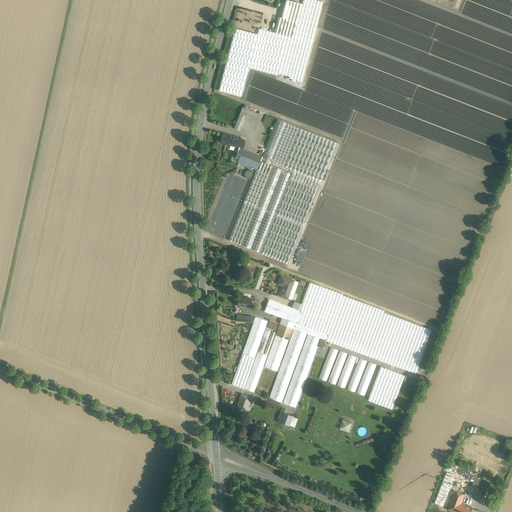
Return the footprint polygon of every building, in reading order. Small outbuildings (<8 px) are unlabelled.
[(287,35),(277,73),(289,76),(291,70),(299,39),(312,42),(323,2),(316,0),(302,0),(298,17),(293,37),(287,35)] [(268,14),(253,10),(251,19),(266,22),(268,14)] [(259,28),(249,65),(277,73),(287,35),(293,37),(298,17),(283,13),(282,17),(278,16),(274,32),(259,28)] [(219,89),(227,92),(244,30),(236,28),(219,89)] [(229,92),(237,94),(253,33),(245,31),(229,92)] [(291,70),(304,73),(312,42),(299,39),(291,70)] [(291,70),(289,76),(302,79),(304,73),(291,70)] [(261,115),(242,107),(239,115),(234,129),(240,131),(245,117),(258,123),(261,115)] [(263,156),(262,157),(271,161),(286,123),(277,119),(263,156)] [(322,137),(286,123),(271,161),(307,175),(322,137)] [(244,140),(227,136),(228,135),(222,133),(219,143),(234,147),(235,147),(241,148),(241,149),(242,149),(244,140)] [(322,137),(307,175),(319,180),(335,142),(322,137)] [(241,148),(235,147),(234,147),(232,157),(238,159),(241,149),(241,148)] [(242,149),(241,149),(238,159),(237,162),(257,169),(260,161),(261,161),(262,157),(263,156),(242,149)] [(318,184),(319,180),(307,175),(271,161),(262,157),(261,161),(271,165),(272,165),(291,173),(318,184)] [(257,169),(228,240),(241,245),(272,165),(271,165),(269,171),(258,167),(261,161),(260,161),(257,169)] [(261,161),(258,167),(269,171),(271,165),(261,161)] [(272,165),(241,245),(260,253),(291,173),(272,165)] [(287,263),(318,184),(291,173),(260,253),(287,263)] [(295,280),(281,275),(278,284),(283,286),(280,296),(288,299),(295,280)] [(343,294),(310,282),(300,310),(332,322),(342,295),(343,294)] [(385,310),(342,295),(332,322),(328,335),(326,340),(368,356),(384,312),(385,310)] [(251,298),(238,297),(237,306),(250,307),(251,298)] [(300,310),(269,299),(265,312),(297,324),(328,335),(332,322),(300,310)] [(432,329),(384,312),(368,356),(416,373),(432,329)] [(256,317),(231,384),(244,389),(268,321),(256,317)] [(279,329),(292,333),(293,328),(280,323),(279,329)] [(321,338),(326,340),(328,335),(297,324),(295,329),(307,333),(309,334),(321,338)] [(266,329),(258,352),(264,354),(272,331),(266,329)] [(295,329),(269,398),(282,403),(307,333),(295,329)] [(276,335),(289,340),(292,333),(279,329),(276,335)] [(272,331),(264,354),(268,355),(276,333),(272,331)] [(309,334),(283,403),(296,408),(318,347),(321,338),(309,334)] [(276,335),(264,367),(278,372),(289,340),(276,335)] [(323,349),(326,340),(321,338),(318,347),(323,349)] [(327,381),(338,349),(330,347),(320,378),(327,381)] [(346,389),(357,392),(367,360),(359,358),(354,375),(351,374),(357,356),(348,354),(348,353),(340,350),(334,367),(333,367),(328,381),(337,384),(337,385),(347,388),(346,389)] [(254,393),(268,355),(264,354),(258,352),(245,389),(254,393)] [(394,408),(404,374),(379,367),(369,401),(394,408)] [(251,397),(241,394),(237,407),(243,409),(245,402),(249,403),(251,397)] [(292,416),(283,413),(280,422),(289,425),(292,416)] [(352,423),(343,420),(339,429),(349,432),(352,423)] [(496,477),(479,470),(476,477),(493,484),(496,477)] [(446,473),(434,503),(443,506),(455,476),(446,473)] [(493,484),(476,477),(474,484),(481,486),(491,490),(493,484)] [(474,484),(469,482),(466,488),(478,493),(481,486),(474,484)] [(491,490),(481,486),(478,493),(488,497),(491,490)] [(473,511),(475,508),(461,503),(464,494),(455,490),(448,508),(457,511),(473,511)]
